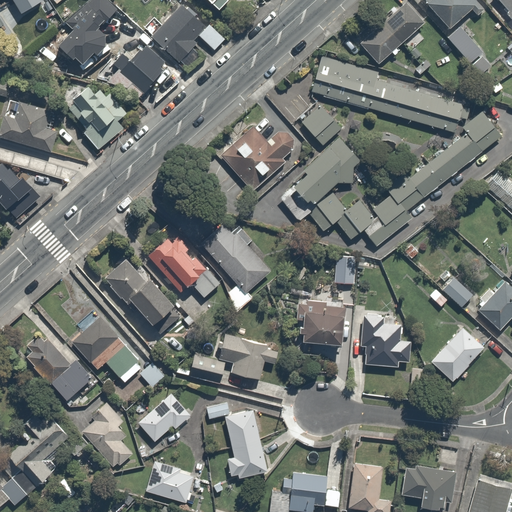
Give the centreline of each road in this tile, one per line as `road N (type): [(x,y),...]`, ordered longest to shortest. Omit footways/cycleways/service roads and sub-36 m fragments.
road 1 (secondary): [(322,0),(0,287)]
road 2 (residential): [(511,423),(437,424),(311,407)]
